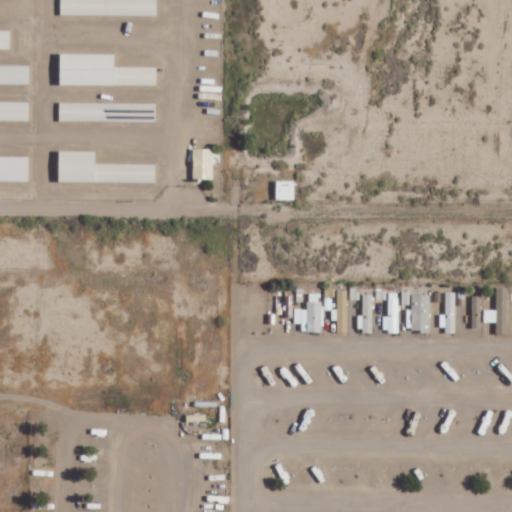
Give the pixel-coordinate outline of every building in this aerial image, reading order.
[(158,15),(158,0),(60,0),(61,15),(158,15)] [(12,30),(0,30),(0,49),(12,49),(12,30)] [(158,86),(158,67),(116,66),(117,54),(62,54),(62,84),(158,86)] [(0,83),(31,84),(31,65),(0,64),(0,83)] [(0,120),(30,121),(31,102),(0,101),(0,120)] [(130,121),(130,103),(60,103),(60,122),(130,121)] [(193,180),(215,179),(214,148),(193,149),(193,180)] [(157,183),(157,164),(98,163),(98,151),(61,151),(60,181),(157,183)] [(0,181),(31,181),(31,157),(0,156),(0,181)] [(277,200),(296,200),(296,181),(277,181),(277,200)] [(350,300),(359,300),(359,288),(350,287),(350,300)] [(485,323),(496,323),(496,334),(510,334),(508,287),(495,287),(496,310),(484,310),(485,323)] [(348,291),(338,290),(337,309),(336,309),(335,333),(348,333),(348,291)] [(387,300),(387,291),(376,292),(376,300),(387,300)] [(410,305),(411,291),(402,291),(401,304),(410,305)] [(383,332),(399,332),(399,293),(388,292),(388,316),(383,316),(383,332)] [(456,292),(445,292),(445,315),(442,315),(442,333),(456,333),(456,292)] [(322,332),(321,293),(308,294),(308,309),(301,309),(302,332),(322,332)] [(362,316),(358,316),(358,332),(374,332),(373,294),(362,295),(362,316)] [(430,332),(431,295),(413,294),(412,331),(430,332)] [(472,323),(481,322),(480,295),(471,295),(472,323)] [(323,298),(323,310),(331,310),(331,298),(323,298)]
